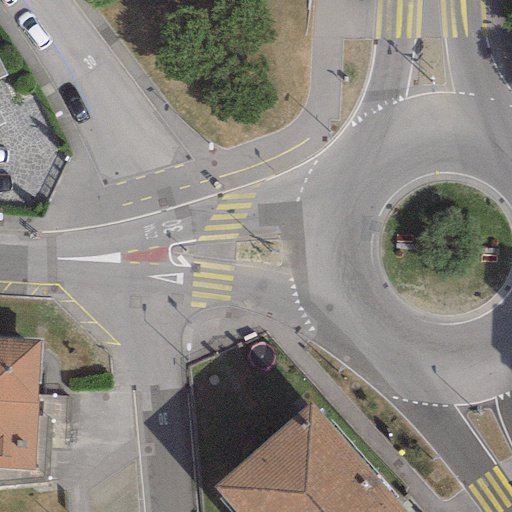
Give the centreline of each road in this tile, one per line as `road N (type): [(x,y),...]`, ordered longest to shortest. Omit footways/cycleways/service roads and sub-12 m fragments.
road 1 (residential): [(128,256),(107,106),(33,0)]
road 2 (residential): [(128,256),(162,511)]
road 3 (residential): [(128,256),(349,296)]
road 4 (residential): [(341,225),(128,256)]
road 5 (tertiary): [(443,138),(377,164),(341,225)]
road 6 (tertiary): [(349,296),(382,338),(405,351),(465,360)]
road 7 (tertiary): [(443,138),(440,0)]
road 8 (residential): [(0,256),(128,256)]
road 9 (residential): [(465,360),(473,403),(511,469)]
